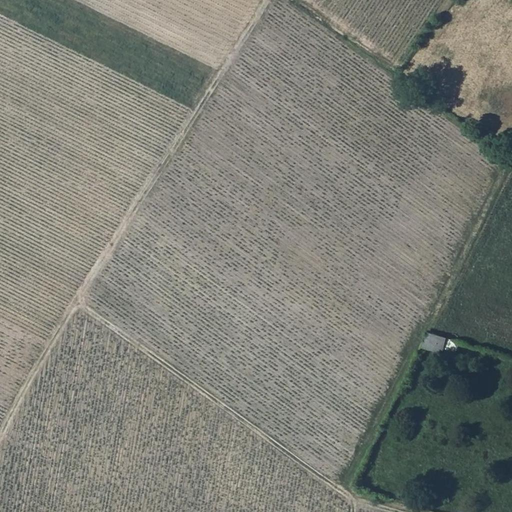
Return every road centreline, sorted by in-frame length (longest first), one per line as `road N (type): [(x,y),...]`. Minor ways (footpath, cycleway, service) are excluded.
road 1 (track): [(270,0),(76,301),(0,437)]
road 2 (track): [(511,166),(418,332),(345,486),(350,511)]
road 3 (track): [(395,511),(352,499),(76,301)]
